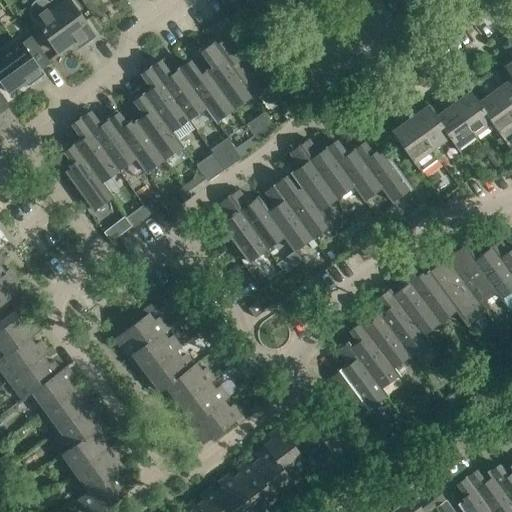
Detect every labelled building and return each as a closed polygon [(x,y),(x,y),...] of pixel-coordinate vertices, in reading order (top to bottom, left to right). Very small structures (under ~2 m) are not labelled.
[(32,16),(36,22),(35,23),(58,54),(71,44),(75,50),(94,36),(68,0),(54,0),(55,1),(49,5),(48,4),(46,3),(45,2),(43,1),(42,1),(40,1),(38,1),(37,2),(35,3),(34,4),(33,5),(32,7),(31,8),(31,10),(31,12),(31,13),(31,15),(32,16)] [(246,0),(265,26),(292,7),(302,21),(330,0),(246,0)] [(214,42),(253,96),(270,84),(231,30),(214,42)] [(32,81),(43,73),(40,70),(50,63),(30,36),(20,43),(19,41),(0,55),(0,82),(8,93),(30,77),(32,81)] [(511,40),(502,47),(511,60),(511,67),(508,70),(505,65),(504,66),(511,76),(511,40)] [(214,64),(208,69),(236,109),(253,96),(214,42),(204,50),(214,64)] [(431,47),(415,59),(418,64),(422,69),(438,57),(431,47)] [(159,60),(152,66),(190,120),(207,108),(217,122),(219,121),(180,67),(170,75),(159,60)] [(187,62),(180,67),(219,121),(236,109),(208,69),(198,76),(187,62)] [(174,132),(190,120),(152,66),(141,74),(151,88),(144,93),(183,147),(184,146),(174,132)] [(511,76),(504,66),(503,66),(511,78),(511,84),(507,87),(495,70),(485,77),(511,114),(511,76)] [(511,140),(511,114),(485,77),(475,83),(488,101),(481,106),(470,90),(468,91),(507,144),(511,140)] [(452,84),(442,91),(474,136),(491,125),(506,145),(507,144),(468,91),(468,92),(471,97),(464,102),(452,84)] [(425,106),(429,111),(457,149),(474,136),(442,91),(432,98),(445,116),(438,121),(427,105),(425,106)] [(144,115),(137,120),(166,160),(183,147),(144,93),(134,101),(144,115)] [(409,98),(399,106),(438,161),(439,160),(431,149),(447,137),(456,150),(457,149),(429,111),(422,116),(409,98)] [(390,131),(421,173),(438,161),(399,106),(390,112),(402,130),(395,135),(392,130),(390,131)] [(89,111),(82,117),(120,170),(137,158),(147,173),(148,172),(109,118),(100,125),(89,111)] [(166,160),(137,120),(128,127),(117,113),(109,118),(148,172),(166,160)] [(81,139),(74,144),(112,197),(113,196),(103,182),(120,170),(82,117),(71,124),(81,139)] [(308,139),(298,146),(337,199),(353,187),(363,201),(364,201),(326,147),(318,153),(308,139)] [(244,157),(238,148),(233,141),(215,153),(226,170),(244,157)] [(392,202),(354,149),(346,155),(335,141),(326,147),(364,201),(381,189),(391,203),(392,202)] [(363,142),(354,149),(392,202),(411,189),(383,150),(374,157),(363,142)] [(112,197),(74,144),(64,151),(74,166),(65,172),(93,211),(112,197)] [(301,187),(329,226),(330,225),(320,211),(337,199),(298,146),(289,152),(300,167),(290,173),(301,187)] [(209,183),(226,170),(215,153),(197,166),(199,170),(207,180),(209,183)] [(198,187),(207,180),(199,170),(190,177),(198,187)] [(274,185),(312,238),(329,226),(301,187),(296,191),(285,176),(274,184),(274,185)] [(274,185),(256,198),(284,237),(294,251),(312,238),(274,185)] [(238,190),(228,196),(266,249),(284,237),(256,198),(248,204),(238,190)] [(221,224),(245,258),(248,262),(266,249),(228,196),(219,203),(230,217),(221,224)] [(160,207),(153,198),(145,204),(152,213),(160,207)] [(135,226),(152,213),(145,204),(128,216),(135,226)] [(409,214),(404,218),(412,230),(418,225),(409,214)] [(118,225),(122,231),(130,225),(126,219),(118,225)] [(472,239),(462,246),(501,299),(511,290),(511,277),(490,247),(482,253),(472,239)] [(511,252),(510,255),(499,240),(490,247),(511,277),(511,252)] [(462,246),(445,259),(484,312),(501,299),(462,246)] [(445,259),(428,272),(466,324),(484,312),(445,259)] [(466,324),(428,272),(419,278),(409,264),(399,271),(438,324),(455,311),(465,325),(466,324)] [(9,269),(4,273),(0,275),(0,304),(18,292),(12,284),(17,281),(9,269)] [(389,290),(388,291),(427,343),(428,343),(423,335),(438,324),(399,271),(391,277),(401,291),(394,297),(389,290)] [(183,290),(178,284),(168,291),(173,297),(183,290)] [(388,291),(379,297),(389,312),(382,317),(371,303),(410,356),(427,343),(388,291)] [(254,318),(264,311),(257,301),(248,308),(254,318)] [(359,323),(358,324),(397,376),(398,375),(393,368),(410,356),(371,303),(361,310),(372,324),(365,330),(359,323)] [(15,310),(0,320),(5,326),(19,316),(15,310)] [(128,358),(162,332),(167,329),(158,317),(154,321),(148,313),(114,338),(128,358)] [(5,326),(0,329),(0,356),(1,357),(0,357),(0,359),(29,338),(40,330),(32,318),(27,322),(21,314),(19,316),(5,326)] [(346,344),(385,396),(386,395),(381,388),(397,376),(358,324),(349,330),(360,344),(353,350),(347,343),(346,344)] [(209,335),(218,346),(226,340),(218,329),(209,335)] [(176,351),(181,347),(172,335),(167,339),(162,332),(128,358),(142,376),(176,351)] [(34,345),(29,338),(0,359),(0,369),(8,381),(42,357),(47,353),(39,341),(34,345)] [(337,350),(348,364),(329,378),(358,417),(385,396),(346,344),(337,350)] [(181,358),(176,351),(142,376),(155,393),(193,365),(185,354),(181,358)] [(47,363),(42,357),(8,381),(21,399),(60,371),(52,360),(47,363)] [(195,363),(193,365),(155,393),(156,394),(162,389),(176,407),(209,383),(214,379),(206,367),(201,371),(195,363)] [(66,366),(60,371),(21,399),(21,400),(28,395),(40,413),(75,388),(70,381),(75,378),(66,366)] [(209,383),(176,407),(189,426),(223,400),(228,397),(219,386),(214,390),(209,383)] [(79,384),(75,388),(40,413),(54,431),(88,406),(83,399),(88,396),(79,384)] [(228,408),(223,400),(189,426),(203,444),(241,415),(233,404),(228,408)] [(441,418),(450,410),(444,402),(435,410),(441,418)] [(93,403),(88,406),(54,431),(67,449),(60,454),(61,455),(101,427),(102,426),(97,418),(101,414),(93,403)] [(416,433),(426,426),(421,420),(411,427),(416,433)] [(308,464),(303,458),(279,426),(268,435),(271,439),(263,445),(265,447),(293,485),(294,484),(289,478),(308,464)] [(101,427),(61,455),(74,473),(108,448),(103,441),(108,438),(101,427)] [(113,444),(108,448),(74,473),(87,491),(78,498),(79,499),(117,471),(122,467),(117,460),(122,456),(113,444)] [(251,465),(276,498),(293,485),(265,447),(254,455),(258,460),(251,465)] [(0,462),(4,467),(16,459),(10,451),(0,457),(0,462)] [(276,498),(251,465),(247,460),(236,468),(239,473),(233,478),(258,511),(276,498)] [(511,476),(508,479),(497,465),(488,472),(493,479),(511,505),(511,476)] [(475,470),(465,478),(489,511),(511,511),(511,505),(493,479),(485,485),(475,470)] [(20,481),(13,471),(5,477),(12,486),(20,481)] [(125,482),(117,471),(79,499),(87,511),(99,511),(126,493),(120,485),(125,482)] [(257,511),(258,511),(233,478),(229,473),(218,482),(221,487),(214,492),(229,511),(257,511)] [(458,505),(463,511),(489,511),(465,478),(456,484),(467,498),(458,505)] [(229,511),(214,492),(211,487),(199,496),(203,500),(196,505),(201,511),(229,511)] [(17,497),(23,507),(33,500),(26,490),(17,497)] [(423,511),(412,496),(389,511),(423,511)] [(201,511),(196,505),(193,501),(181,509),(183,511),(201,511)]
